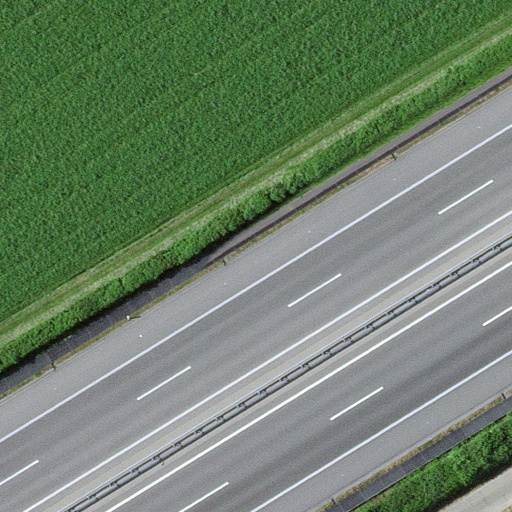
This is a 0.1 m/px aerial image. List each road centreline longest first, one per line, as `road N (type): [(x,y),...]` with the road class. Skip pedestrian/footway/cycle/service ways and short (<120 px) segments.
road 1 (motorway): [(511,167),(0,483)]
road 2 (motorway): [(180,511),(511,307)]
